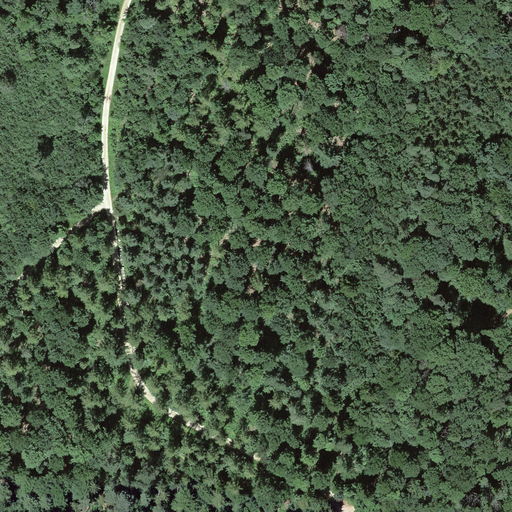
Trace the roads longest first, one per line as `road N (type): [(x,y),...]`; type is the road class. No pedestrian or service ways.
road 1 (track): [(104,200),(122,325),(151,395),(196,427),(361,507)]
road 2 (track): [(126,0),(108,88),(104,200)]
